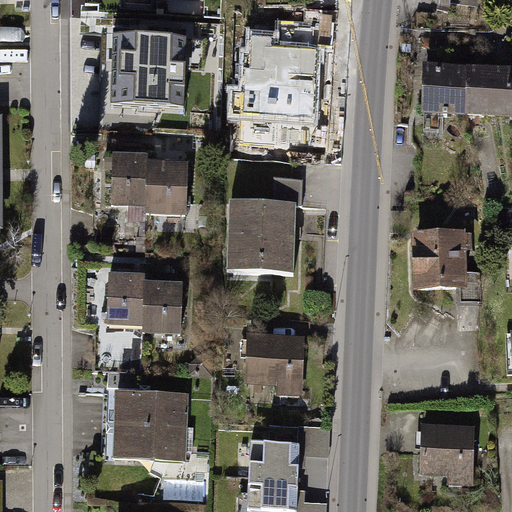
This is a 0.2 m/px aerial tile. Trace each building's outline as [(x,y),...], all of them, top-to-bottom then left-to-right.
[(142,33),(113,32),(112,70),(111,108),(184,111),(186,66),(187,35),(142,33)] [(273,41),(251,40),(250,58),(245,58),(243,97),(233,96),(232,121),(314,124),(316,53),(272,51),(273,41)] [(433,72),(425,72),(424,113),(468,115),(469,73),(448,73),(449,56),(433,56),(433,72)] [(511,75),(511,74),(469,73),(468,115),(511,116),(511,97),(511,76),(511,75)] [(148,207),(150,166),(150,159),(114,158),(112,206),(148,207)] [(185,168),(150,166),(148,207),(148,215),(184,216),(185,168)] [(273,206),(237,205),(235,275),(294,276),(295,240),(290,240),(291,229),(295,229),(296,208),(302,209),(303,182),(274,181),(273,206)] [(467,235),(420,237),(421,272),(430,272),(431,289),(422,290),(424,329),(482,327),(479,252),(468,253),(467,235)] [(145,327),(146,286),(146,279),(110,277),(108,326),(145,327)] [(183,288),(146,286),(145,327),(144,334),(180,336),(183,288)] [(303,341),(249,339),(247,383),(279,385),(279,395),(301,396),(303,341)] [(202,356),(190,366),(190,377),(212,378),(213,356),(202,356)] [(188,397),(117,395),(115,455),(155,456),(155,452),(185,454),(188,397)] [(300,428),(299,448),(299,470),(306,470),(306,458),(329,459),(330,430),(300,428)] [(473,431),(423,430),(422,473),(452,474),(451,485),(472,486),(473,431)] [(251,446),(249,479),(298,481),(299,470),(299,448),(251,446)] [(298,481),(249,479),(247,511),(296,511),(298,493),(298,481)] [(305,493),(298,493),(296,511),(326,511),(327,506),(305,505),(305,493)]
